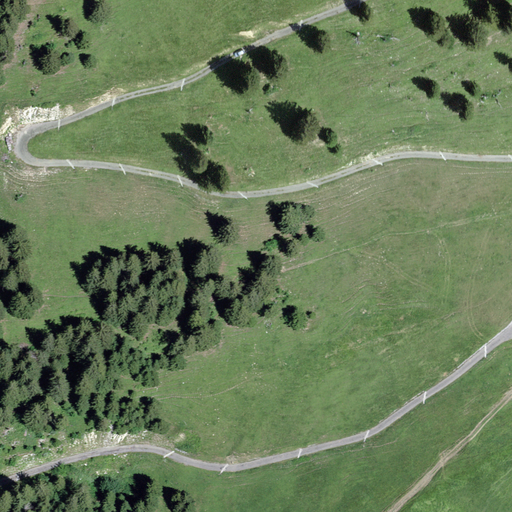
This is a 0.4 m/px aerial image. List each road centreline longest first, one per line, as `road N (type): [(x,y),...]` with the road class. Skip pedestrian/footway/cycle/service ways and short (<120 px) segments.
road 1 (unclassified): [(360,0),(185,81),(36,129),(24,139),(23,154),(243,194),(319,185),(400,155),(511,158)]
road 2 (unclassified): [(511,327),(384,424),(344,441),(230,467),(119,448),(0,481)]
road 3 (track): [(393,511),(511,392)]
